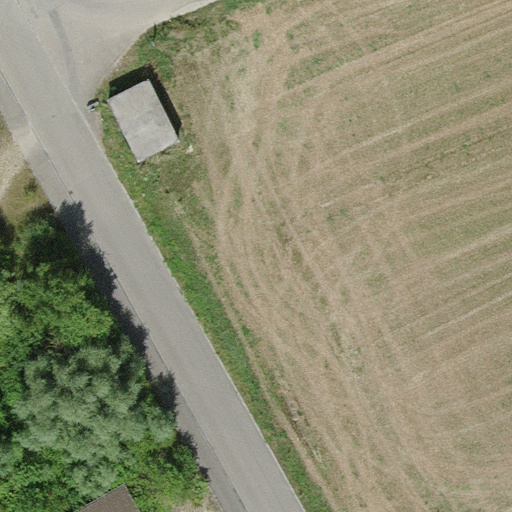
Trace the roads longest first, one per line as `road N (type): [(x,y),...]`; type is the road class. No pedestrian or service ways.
road 1 (residential): [(266,511),(0,36)]
road 2 (track): [(167,0),(14,61)]
